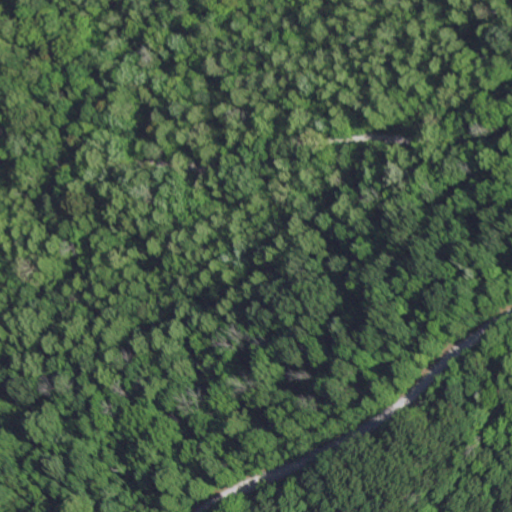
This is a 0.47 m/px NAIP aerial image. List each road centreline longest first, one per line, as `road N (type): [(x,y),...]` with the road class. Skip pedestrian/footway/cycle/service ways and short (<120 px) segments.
road 1 (residential): [(0,130),(94,175),(226,168),(300,145),(476,144),(511,136)]
road 2 (residential): [(201,511),(354,439),(511,318)]
